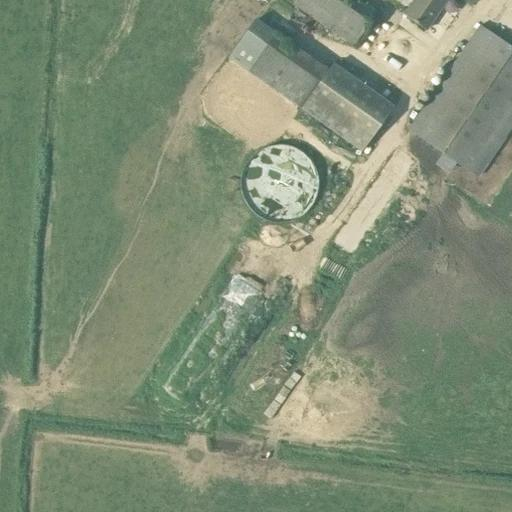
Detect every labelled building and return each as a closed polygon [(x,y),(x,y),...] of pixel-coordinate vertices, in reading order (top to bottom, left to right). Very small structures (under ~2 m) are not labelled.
[(375,13),(356,0),(295,0),(292,5),(352,46),(375,13)] [(415,0),(405,15),(426,30),(446,0),(415,0)] [(511,128),(511,48),(480,26),(408,130),(478,178),(511,128)] [(394,106),(334,62),(301,109),(361,152),(394,106)] [(244,192),(298,209),(313,160),(259,144),(244,192)] [(350,186),(325,167),(304,195),(330,214),(350,186)] [(184,412),(194,379),(161,368),(151,401),(184,412)] [(272,418),(296,378),(288,373),(264,413),(272,418)]
